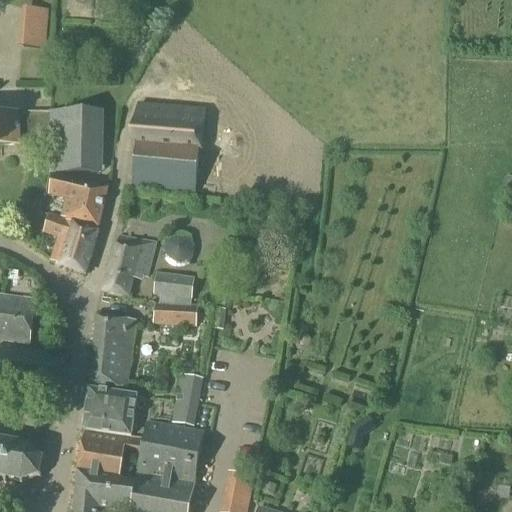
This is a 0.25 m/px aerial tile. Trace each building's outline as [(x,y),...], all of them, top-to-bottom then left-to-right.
[(45,51),(48,11),(21,10),(19,49),(45,51)] [(200,167),(205,112),(140,106),(131,190),(195,196),(198,167),(200,167)] [(0,148),(20,147),(18,113),(0,113),(0,148)] [(49,114),(47,175),(102,176),(104,115),(49,114)] [(511,200),(511,178),(505,177),(502,199),(511,200)] [(97,230),(107,192),(53,179),(48,198),(66,202),(61,221),(97,230)] [(85,277),(98,234),(48,217),(43,234),(58,240),(50,263),(59,267),(85,277)] [(160,251),(160,252),(160,253),(160,254),(160,255),(161,256),(161,257),(161,258),(161,259),(162,259),(162,260),(162,261),(163,261),(163,262),(164,263),(165,264),(166,265),(166,266),(167,266),(168,267),(169,267),(169,268),(170,268),(171,268),(171,269),(172,269),(173,269),(174,269),(175,270),(176,270),(177,270),(178,270),(179,270),(180,270),(181,269),(182,269),(183,269),(184,269),(185,268),(186,268),(187,267),(188,267),(188,266),(189,266),(189,265),(190,265),(190,264),(191,264),(191,263),(192,263),(192,262),(193,261),(194,260),(194,259),(194,258),(195,257),(195,256),(195,255),(195,254),(195,253),(195,252),(195,251),(195,250),(195,249),(195,248),(195,247),(194,246),(194,245),(193,244),(193,243),(192,242),(192,241),(191,241),(191,240),(190,240),(190,239),(189,239),(188,238),(187,237),(186,237),(185,236),(184,236),(183,235),(182,235),(181,235),(180,235),(179,235),(178,235),(177,235),(176,235),(175,235),(174,235),(173,235),(172,236),(171,236),(170,236),(170,237),(169,237),(168,237),(168,238),(167,238),(167,239),(166,239),(165,240),(164,241),(163,242),(163,243),(162,244),(162,245),(161,246),(161,247),(161,248),(160,249),(160,250),(160,251)] [(146,279),(155,246),(118,239),(103,294),(130,299),(134,277),(146,279)] [(190,310),(194,281),(156,276),(153,299),(157,299),(156,307),(190,310)] [(0,343),(29,347),(35,303),(0,298),(0,343)] [(156,307),(155,307),(152,328),(196,330),(197,319),(198,311),(190,310),(156,307)] [(225,312),(214,311),(212,333),(223,334),(225,312)] [(127,390),(135,324),(97,319),(89,385),(127,390)] [(307,351),(309,342),(307,338),(302,337),(298,339),(296,348),(298,352),(303,353),(307,351)] [(0,377),(59,386),(63,356),(0,347),(0,377)] [(204,381),(180,376),(169,427),(194,432),(204,381)] [(291,395),(293,384),(285,382),(283,394),(291,395)] [(86,412),(134,419),(137,399),(89,392),(86,412)] [(131,439),(134,419),(86,412),(83,432),(131,439)] [(346,450),(360,453),(364,439),(376,431),(368,419),(351,430),(346,450)] [(103,511),(190,511),(204,435),(146,425),(143,445),(84,434),(77,473),(75,499),(74,511),(98,511),(99,511),(103,511)] [(42,459),(29,448),(0,441),(0,479),(21,484),(38,478),(42,459)] [(449,470),(451,458),(429,454),(427,463),(437,465),(437,468),(449,470)] [(247,511),(254,480),(227,475),(219,511),(247,511)] [(276,489),(264,486),(261,496),(273,499),(276,489)]
